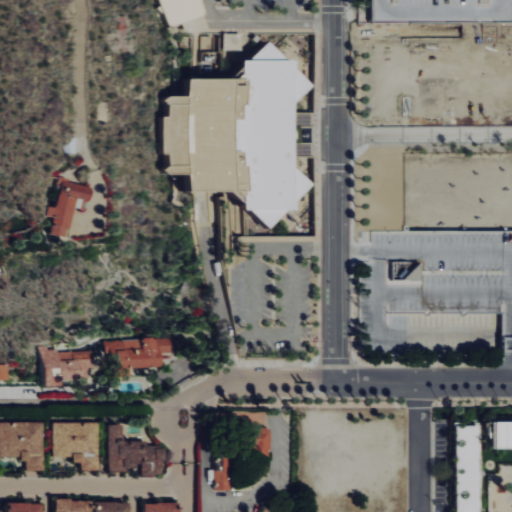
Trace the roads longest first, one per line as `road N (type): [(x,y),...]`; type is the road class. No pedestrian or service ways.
road 1 (residential): [(334,382),(332,0)]
road 2 (residential): [(0,405),(184,407),(233,381),(334,382)]
road 3 (residential): [(0,485),(185,485)]
road 4 (residential): [(334,382),(511,382)]
road 5 (residential): [(419,382),(419,511)]
